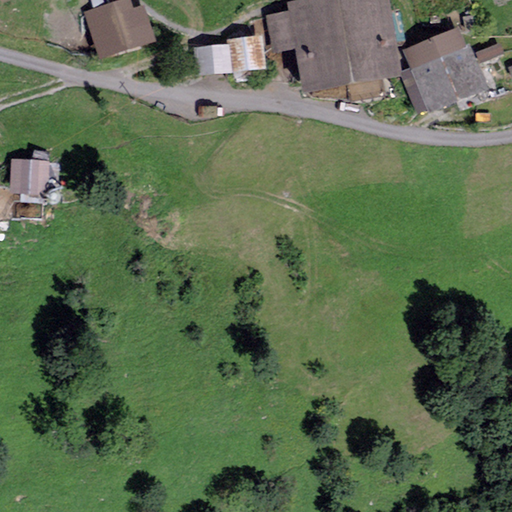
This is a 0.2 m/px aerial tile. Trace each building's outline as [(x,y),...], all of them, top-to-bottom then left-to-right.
[(397,11),(380,13),(378,0),(367,0),(269,17),(274,49),(305,44),(312,83),(390,69),(385,43),(402,40),(397,11)] [(111,40),(100,44),(103,54),(148,39),(140,18),(107,27),(111,40)] [(477,62),(475,64),(468,47),(461,50),(455,34),(413,51),(425,80),(409,86),(419,112),(486,85),(477,62)] [(260,66),(258,42),(232,44),(234,69),(260,66)] [(203,74),(228,72),(226,51),(200,54),(203,74)] [(45,166),(15,163),(12,189),(43,192),(45,166)] [(8,188),(0,188),(0,215),(9,215),(8,188)]
